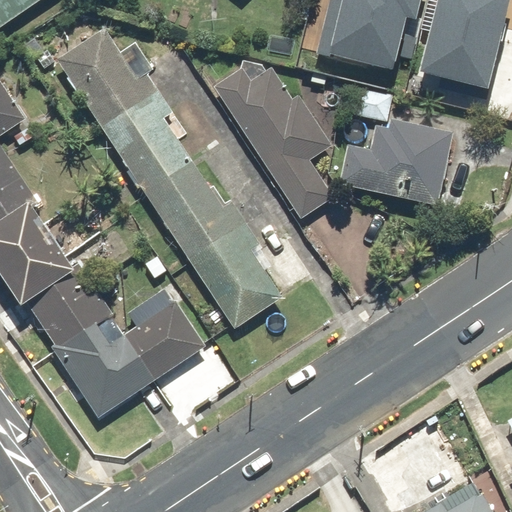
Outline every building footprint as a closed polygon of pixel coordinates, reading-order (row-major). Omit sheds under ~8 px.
[(0,0),(0,28),(40,0),(0,0)] [(398,61),(413,0),(344,0),(330,58),(368,68),(371,54),(398,61)] [(510,0),(432,0),(414,70),(488,89),(510,0)] [(108,31),(60,62),(236,330),(283,299),(252,252),(262,245),(237,208),(228,214),(164,118),(175,111),(149,71),(139,77),(108,31)] [(243,70),(214,90),(304,221),(337,199),(312,162),(333,148),(300,100),(294,103),(272,70),(252,83),(243,70)] [(0,270),(28,309),(85,269),(82,265),(75,269),(34,211),(44,203),(1,143),(13,134),(22,147),(37,136),(0,84),(0,270)] [(375,151),(349,147),(342,188),(439,205),(452,133),(394,123),(392,131),(379,129),(375,151)] [(85,269),(28,309),(105,418),(206,346),(177,305),(116,348),(101,328),(118,315),(85,269)] [(444,511),(440,503),(424,511),(487,511),(478,495),(447,511),(444,511)]
